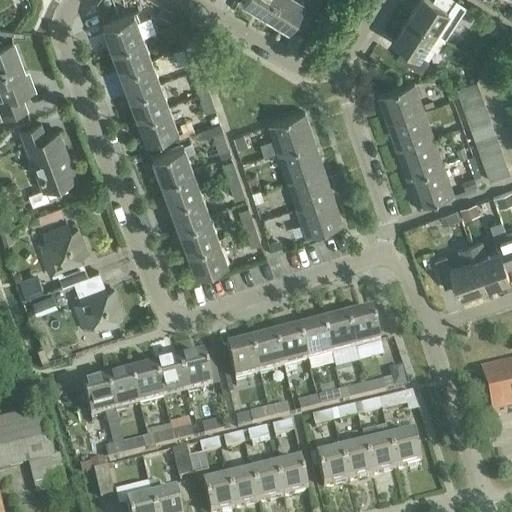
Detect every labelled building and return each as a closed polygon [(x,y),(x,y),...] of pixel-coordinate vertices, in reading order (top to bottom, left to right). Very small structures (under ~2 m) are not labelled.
[(242,0),(265,13),(272,0),(242,0)] [(303,0),(302,2),(299,0),(272,0),(265,13),(287,27),(293,17),(303,23),(316,0),(303,0)] [(418,0),(408,16),(442,39),(464,5),(456,0),(418,0)] [(156,15),(172,24),(177,15),(161,5),(156,15)] [(111,48),(142,36),(133,13),(102,24),(111,48)] [(443,39),(442,39),(408,16),(393,38),(403,45),(396,56),(421,72),(427,62),(417,55),(425,44),(436,51),(443,39)] [(182,48),(192,44),(186,25),(175,29),(182,48)] [(120,71),(151,60),(142,36),(111,48),(120,71)] [(0,101),(0,117),(1,119),(26,110),(20,94),(29,91),(11,44),(0,48),(0,92),(3,100),(0,101)] [(192,44),(182,48),(188,65),(198,62),(192,44)] [(210,57),(200,60),(210,85),(219,81),(210,57)] [(128,95),(160,83),(151,60),(120,71),(128,95)] [(198,95),(209,92),(202,72),(191,76),(198,95)] [(387,123),(423,110),(413,82),(377,94),(387,123)] [(460,99),(479,92),(475,82),(457,88),(460,99)] [(137,118),(169,107),(160,83),(128,95),(137,118)] [(209,92),(198,95),(204,112),(214,108),(209,92)] [(464,109),(483,102),(479,92),(460,99),(464,109)] [(468,119),(486,112),(483,102),(464,109),(468,119)] [(169,107),(137,118),(146,142),(177,130),(169,107)] [(397,150),(433,137),(423,110),(387,123),(397,150)] [(277,152),(314,140),(304,111),(267,123),(277,152)] [(471,129),(490,123),(486,112),(468,119),(471,129)] [(58,132),(45,137),(40,123),(20,131),(42,189),(75,177),(58,132)] [(475,139),(493,133),(490,123),(471,129),(475,139)] [(211,133),(218,151),(228,148),(221,130),(211,133)] [(478,149),(497,143),(493,133),(475,139),(478,149)] [(455,158),(477,149),(472,136),(450,145),(455,158)] [(407,178),(443,165),(433,137),(397,150),(407,178)] [(287,180),(323,168),(314,140),(277,152),(287,180)] [(482,160),(501,153),(497,143),(478,149),(482,160)] [(160,181),(192,169),(183,146),(152,157),(160,181)] [(486,170),(504,163),(501,153),(482,160),(486,170)] [(453,192),(455,196),(475,189),(474,186),(482,183),(472,155),(464,158),(471,178),(461,181),(464,188),(453,192)] [(228,182),(238,178),(232,159),(222,163),(228,182)] [(504,163),(486,170),(489,180),(508,173),(504,163)] [(443,165),(407,178),(416,206),(453,193),(443,165)] [(296,208),(333,196),(323,168),(287,180),(296,208)] [(169,204),(201,192),(192,169),(160,181),(169,204)] [(238,178),(228,182),(234,199),(244,195),(238,178)] [(178,228),(209,216),(201,192),(169,204),(178,228)] [(333,196),(296,208),(305,235),(342,223),(333,196)] [(244,230),(254,226),(247,206),(237,209),(244,230)] [(187,251),(218,239),(209,216),(178,228),(187,251)] [(73,281),(86,276),(78,256),(86,253),(77,230),(69,233),(66,224),(43,233),(45,241),(38,244),(47,268),(55,265),(63,285),(74,281),(73,281)] [(254,226),(244,230),(250,246),(260,242),(254,226)] [(117,262),(134,255),(125,234),(108,242),(117,262)] [(504,266),(511,262),(511,256),(504,234),(493,238),(497,250),(486,254),(481,240),(468,245),(482,286),(508,277),(504,266)] [(218,239),(187,251),(196,274),(227,263),(218,239)] [(259,246),(264,262),(274,259),(270,243),(259,246)] [(459,294),(482,286),(468,245),(456,249),(461,262),(449,266),(445,255),(433,259),(443,287),(455,283),(459,294)] [(73,281),(74,281),(81,302),(74,305),(83,328),(90,325),(93,333),(117,323),(114,316),(122,314),(112,290),(105,293),(97,272),(86,276),(73,281)] [(32,301),(37,313),(55,307),(50,294),(32,301)] [(346,319),(355,351),(379,344),(371,312),(346,319)] [(331,357),(355,351),(346,319),(322,325),(331,357)] [(306,364),(331,357),(322,325),(298,331),(306,364)] [(282,370),(306,364),(298,331),(274,338),(282,370)] [(258,376),(282,370),(274,338),(250,344),(258,376)] [(234,382),(258,376),(250,344),(226,350),(234,382)] [(178,363),(186,396),(210,390),(202,357),(178,363)] [(162,402),(186,396),(178,363),(154,369),(162,402)] [(511,363),(479,371),(490,417),(511,411),(511,363)] [(138,408),(162,402),(154,369),(129,375),(138,408)] [(113,414),(138,408),(129,375),(105,381),(113,414)] [(89,420),(113,414),(105,381),(81,387),(89,420)] [(364,386),(367,396),(385,392),(382,382),(364,386)] [(348,401),(367,396),(364,386),(346,391),(348,401)] [(256,396),(257,406),(292,402),(291,392),(256,396)] [(315,398),(318,408),(336,403),(334,394),(315,398)] [(384,401),(386,410),(405,405),(403,396),(384,401)] [(300,412),(318,408),(315,398),(297,403),(300,412)] [(355,408),(357,417),(381,411),(378,402),(355,408)] [(267,410),(270,420),(288,415),(286,406),(267,410)] [(46,426),(42,427),(37,408),(0,416),(0,511),(2,511),(0,501),(0,466),(27,460),(28,460),(35,490),(67,481),(59,452),(53,453),(46,426)] [(338,422),(357,417),(355,408),(335,413),(338,422)] [(251,424),(270,420),(267,410),(249,415),(251,424)] [(311,419),(313,428),(332,423),(330,414),(311,419)] [(201,426),(204,436),(222,431),(220,422),(201,426)] [(271,428),(273,437),(293,433),(290,424),(271,428)] [(170,434),(172,444),(192,439),(189,429),(170,434)] [(246,434),(249,444),(268,439),(266,430),(246,434)] [(155,448),(172,444),(170,434),(153,438),(155,448)] [(389,441),(396,470),(420,465),(413,435),(389,441)] [(222,440),(225,450),(243,445),(241,436),(222,440)] [(121,446),(124,455),(144,451),(141,441),(121,446)] [(198,446),(201,456),(220,451),(218,441),(198,446)] [(372,476),(396,470),(389,441),(364,446),(372,476)] [(107,459),(124,455),(121,446),(105,450),(107,459)] [(347,482),(372,476),(364,446),(340,452),(347,482)] [(172,452),(178,480),(191,476),(184,449),(172,452)] [(322,488),(347,482),(340,452),(315,459),(322,488)] [(275,468),(282,497),(306,491),(299,462),(275,468)] [(92,472),(99,498),(113,495),(105,468),(92,472)] [(258,503),(282,497),(275,468),(251,474),(258,503)] [(234,509),(258,503),(251,474),(227,479),(234,509)] [(207,511),(220,511),(234,509),(227,479),(201,486),(207,511)] [(150,498),(154,511),(179,511),(175,492),(150,498)] [(127,511),(154,511),(150,498),(126,504),(127,511)]
